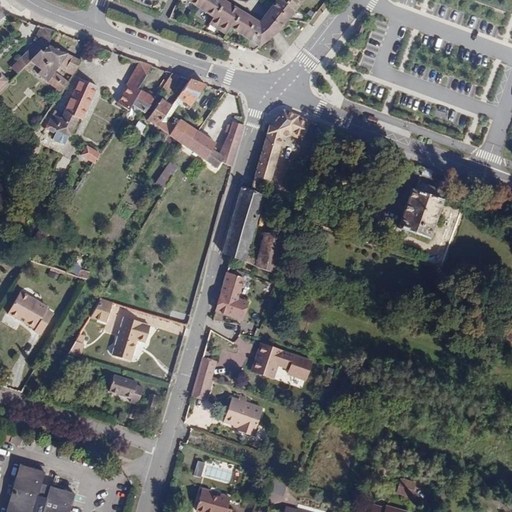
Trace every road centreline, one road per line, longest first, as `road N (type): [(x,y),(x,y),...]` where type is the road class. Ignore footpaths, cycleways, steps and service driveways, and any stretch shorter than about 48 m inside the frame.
road 1 (tertiary): [(161,449),(256,115),(272,94)]
road 2 (tertiary): [(272,94),(511,176)]
road 3 (tertiary): [(92,31),(272,94)]
road 4 (residential): [(161,449),(0,397)]
road 5 (unclassified): [(91,481),(13,456),(0,502)]
road 6 (tertiary): [(352,0),(272,94)]
